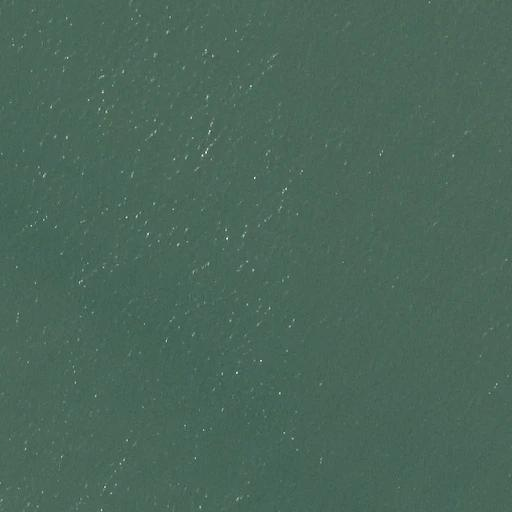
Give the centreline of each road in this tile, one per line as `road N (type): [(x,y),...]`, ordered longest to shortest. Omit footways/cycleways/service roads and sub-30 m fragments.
road 1 (trunk): [(226,511),(239,0)]
road 2 (trunk): [(170,0),(158,511)]
